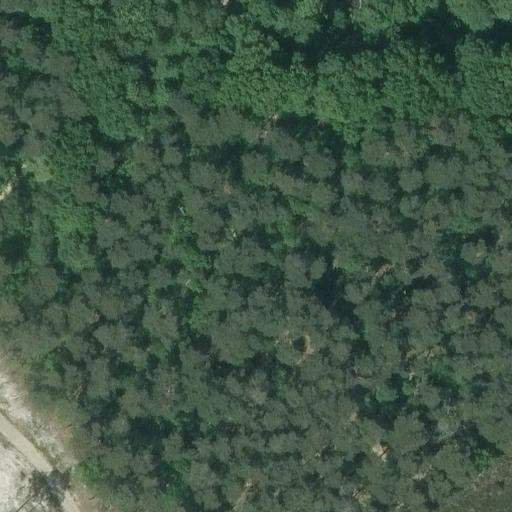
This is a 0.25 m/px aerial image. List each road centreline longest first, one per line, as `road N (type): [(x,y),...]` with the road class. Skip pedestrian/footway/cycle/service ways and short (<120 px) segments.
road 1 (unknown): [(193,37),(303,62),(415,50),(464,55),(497,76),(511,102)]
road 2 (track): [(0,199),(236,0)]
